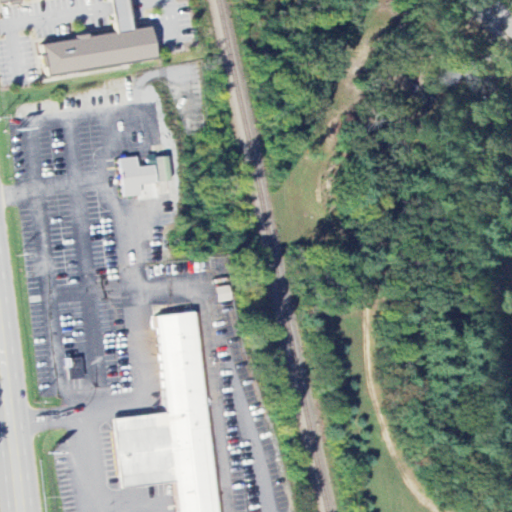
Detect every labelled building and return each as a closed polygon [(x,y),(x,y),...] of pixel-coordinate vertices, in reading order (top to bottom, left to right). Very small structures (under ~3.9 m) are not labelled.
[(0,0),(0,1),(7,0),(108,0),(114,34),(41,45),(45,75),(153,60),(148,29),(126,32),(121,0),(0,0)] [(467,80),(476,82),(478,70),(469,69),(467,80)] [(155,184),(166,183),(165,157),(154,158),(155,184)] [(121,198),(139,197),(138,186),(153,184),(152,166),(136,168),(135,158),(117,160),(121,198)] [(154,318),(164,415),(112,420),(119,490),(174,485),(176,511),(216,511),(192,312),(154,318)]
